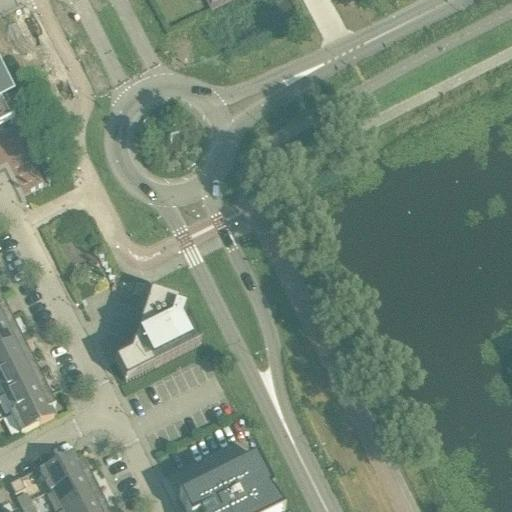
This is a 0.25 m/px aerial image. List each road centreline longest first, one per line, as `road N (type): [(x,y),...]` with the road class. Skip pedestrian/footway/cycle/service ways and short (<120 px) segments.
road 1 (primary): [(163,196),(288,432)]
road 2 (primary): [(288,432),(272,336),(208,181)]
road 3 (residential): [(112,409),(0,186)]
road 4 (unclassified): [(314,69),(453,0)]
road 5 (primary): [(133,98),(121,112),(114,148),(131,180),(163,196)]
road 6 (residential): [(0,466),(112,409)]
